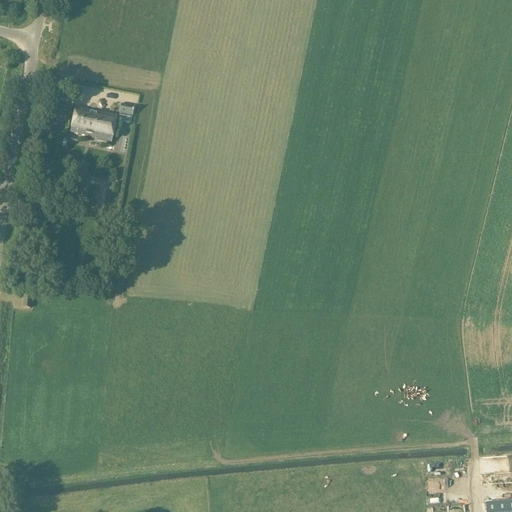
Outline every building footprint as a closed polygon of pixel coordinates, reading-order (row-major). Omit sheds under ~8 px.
[(119,114),(132,117),(134,107),(120,105),(119,114)] [(97,112),(97,114),(75,109),(70,134),(92,139),(111,143),(116,116),(97,112)] [(117,140),(116,151),(125,152),(126,141),(117,140)] [(75,183),(85,184),(89,164),(78,163),(75,183)] [(22,309),(31,310),(32,296),(23,295),(22,309)] [(435,472),(435,475),(459,474),(458,464),(427,465),(428,472),(435,472)] [(511,511),(511,500),(486,503),(487,511),(511,511)]
